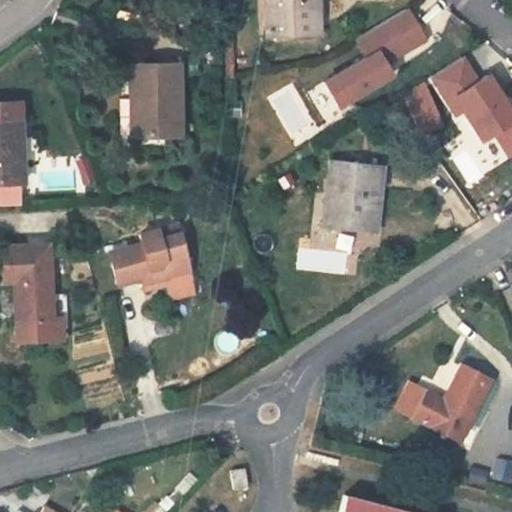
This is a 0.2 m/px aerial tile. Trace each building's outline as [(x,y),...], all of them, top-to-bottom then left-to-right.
[(316,0),(264,0),(266,37),(293,36),(293,21),(315,20),(314,1),(317,1),(316,0)] [(332,105),(393,77),(385,61),(425,42),(409,7),(350,34),(360,55),(318,76),(332,105)] [(315,20),(293,21),(293,36),(315,35),(315,20)] [(511,110),(487,69),(476,75),(463,53),(427,75),(453,117),(459,113),(477,143),(491,134),(505,157),(511,153),(511,110)] [(179,135),(177,64),(129,65),(130,98),(137,98),(138,136),(179,135)] [(137,98),(130,98),(130,136),(138,136),(137,98)] [(0,182),(22,182),(20,121),(19,101),(0,101),(0,182)] [(382,167),(329,161),(323,226),(372,231),(376,196),(379,197),(382,167)] [(176,225),(155,230),(158,239),(178,234),(176,225)] [(107,251),(117,285),(142,278),(140,271),(159,268),(163,284),(189,277),(178,234),(158,239),(155,230),(138,234),(141,243),(107,251)] [(17,320),(51,319),(47,244),(1,247),(3,281),(15,281),(17,320)] [(459,440),(490,379),(460,364),(443,400),(425,391),(412,418),(459,440)] [(243,468),(229,470),(232,490),(246,488),(243,468)] [(400,511),(342,497),(338,511),(400,511)]
